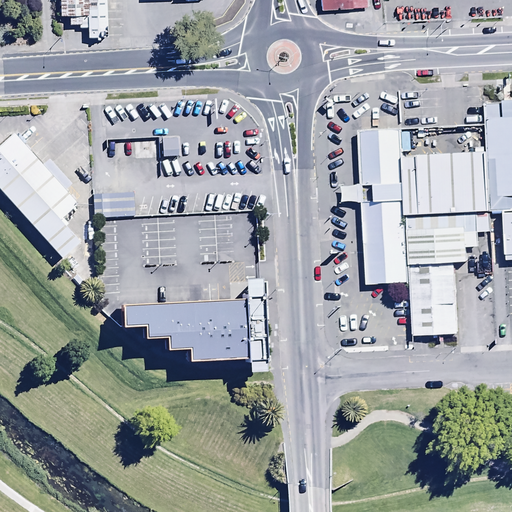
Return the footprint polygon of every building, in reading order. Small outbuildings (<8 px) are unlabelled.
[(105,35),(103,0),(58,0),(59,16),(76,15),(77,36),(105,35)] [(376,15),(375,0),(326,0),(328,16),(376,15)] [(511,98),(485,99),(486,129),(489,215),(489,216),(500,216),(501,263),(511,262),(511,98)] [(211,99),(88,106),(92,195),(93,217),(133,215),(145,214),(159,214),(265,209),(256,127),(248,111),(228,100),(211,99)] [(486,129),(358,133),(363,285),(408,284),(410,337),(459,336),(456,266),(468,266),(467,257),(467,238),(490,237),(489,216),(489,215),(486,129)] [(0,147),(0,186),(61,256),(81,239),(60,216),(74,203),(15,135),(0,148),(0,147)] [(262,346),(258,212),(106,217),(109,314),(130,313),(130,325),(151,325),(152,336),(173,336),(174,349),(262,346)] [(90,270),(75,253),(60,266),(75,283),(90,270)]
